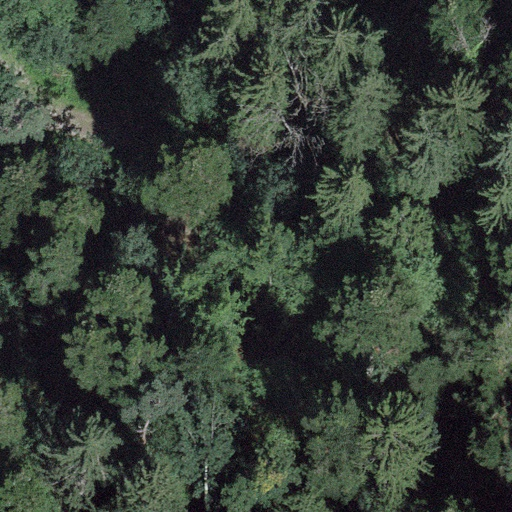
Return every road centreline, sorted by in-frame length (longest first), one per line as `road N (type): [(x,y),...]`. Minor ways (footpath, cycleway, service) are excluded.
road 1 (track): [(279,184),(0,114)]
road 2 (track): [(184,0),(99,138)]
